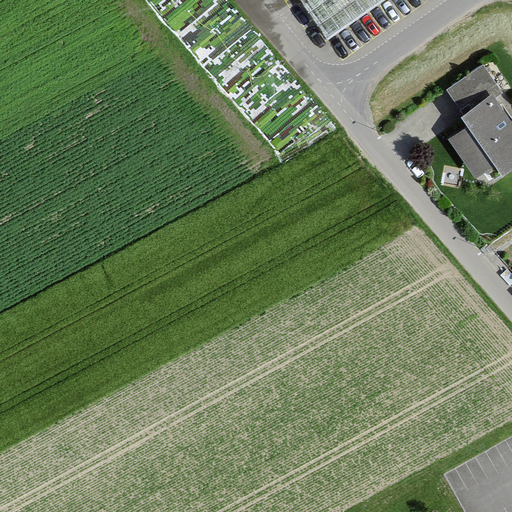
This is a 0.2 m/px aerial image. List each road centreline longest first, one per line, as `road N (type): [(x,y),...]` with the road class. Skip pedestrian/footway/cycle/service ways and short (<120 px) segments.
road 1 (unclassified): [(330,98),(511,306)]
road 2 (residential): [(330,98),(466,0)]
road 3 (unclassified): [(248,0),(330,98)]
